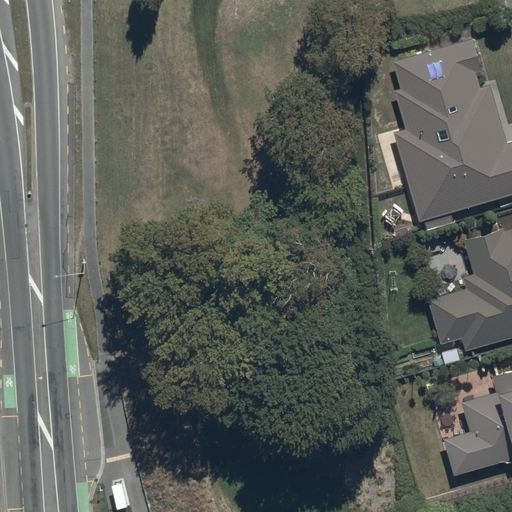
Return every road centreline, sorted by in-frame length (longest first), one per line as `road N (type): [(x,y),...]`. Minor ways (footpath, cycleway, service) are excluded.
road 1 (secondary): [(37,0),(47,154),(32,288)]
road 2 (secondary): [(32,288),(45,511)]
road 3 (secondary): [(32,288),(10,205),(0,97)]
